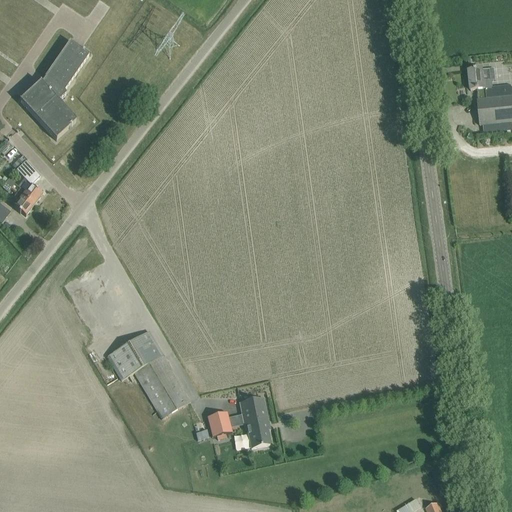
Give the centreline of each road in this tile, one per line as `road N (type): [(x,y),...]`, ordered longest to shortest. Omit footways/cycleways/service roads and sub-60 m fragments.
road 1 (tertiary): [(474,511),(405,0)]
road 2 (unclassified): [(0,312),(245,0)]
